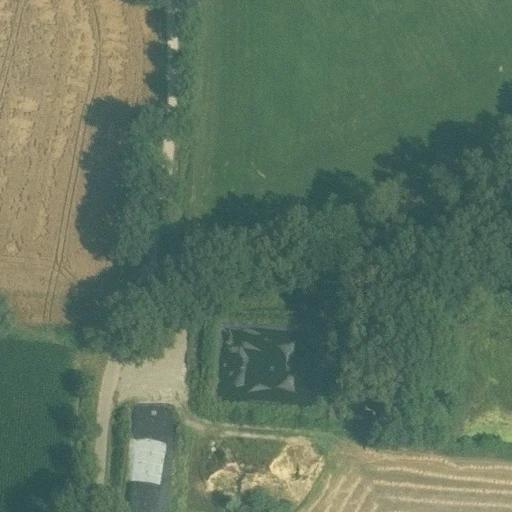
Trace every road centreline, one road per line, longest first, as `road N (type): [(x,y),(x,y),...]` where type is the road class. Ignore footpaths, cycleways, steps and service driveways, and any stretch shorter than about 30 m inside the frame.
road 1 (track): [(138,295),(416,196),(511,147)]
road 2 (track): [(138,295),(169,145),(172,0)]
road 3 (track): [(93,511),(101,381),(138,295)]
